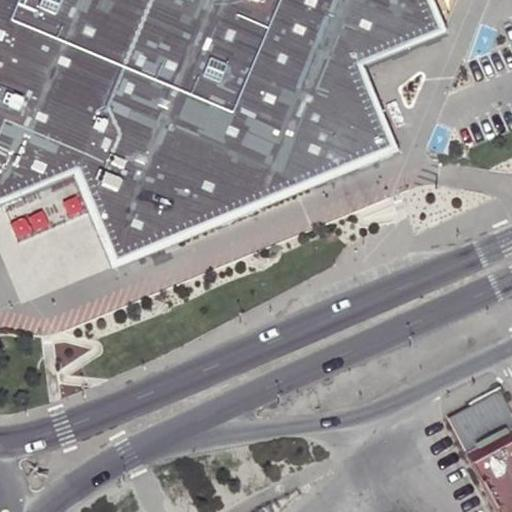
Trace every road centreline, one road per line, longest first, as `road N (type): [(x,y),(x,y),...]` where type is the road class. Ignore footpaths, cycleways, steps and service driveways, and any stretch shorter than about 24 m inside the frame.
road 1 (secondary): [(511,241),(63,429),(0,443)]
road 2 (secondary): [(151,442),(511,283)]
road 3 (unclassified): [(151,442),(373,415),(511,347)]
road 4 (secondary): [(41,511),(151,442)]
